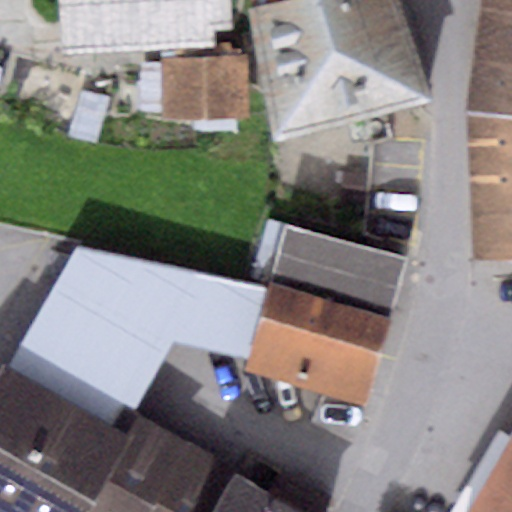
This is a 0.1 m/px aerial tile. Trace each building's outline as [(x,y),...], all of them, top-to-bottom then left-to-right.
[(225,0),(46,0),(47,47),(227,44),(225,0)] [(232,12),(265,133),(411,93),(385,0),(273,0),(257,5),(232,12)] [(511,0),(476,0),(468,109),(511,112),(511,0)] [(241,63),(159,61),(158,119),(240,120),(241,63)] [(511,112),(468,109),(472,261),(511,260),(511,112)] [(239,371),(357,405),(398,265),(373,258),(280,230),(239,371)] [(0,362),(0,511),(67,511),(116,431),(0,362)] [(116,431),(67,511),(192,511),(220,468),(129,412),(116,431)] [(511,511),(511,419),(457,511),(511,511)] [(293,511),(220,468),(192,511),(293,511)]
